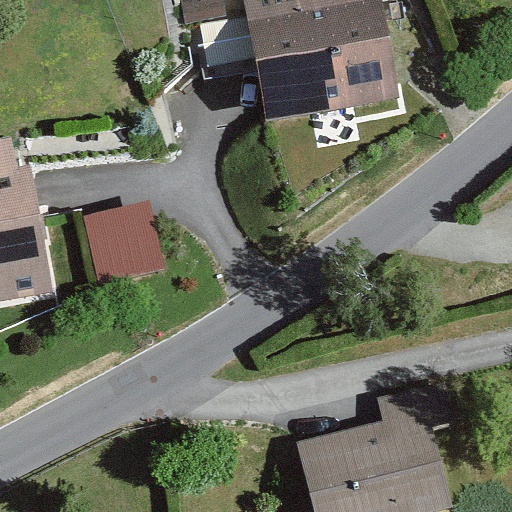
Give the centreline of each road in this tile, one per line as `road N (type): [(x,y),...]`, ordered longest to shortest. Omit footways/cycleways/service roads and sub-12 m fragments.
road 1 (residential): [(511,127),(300,287),(0,459)]
road 2 (unknown): [(236,328),(160,160),(192,72)]
